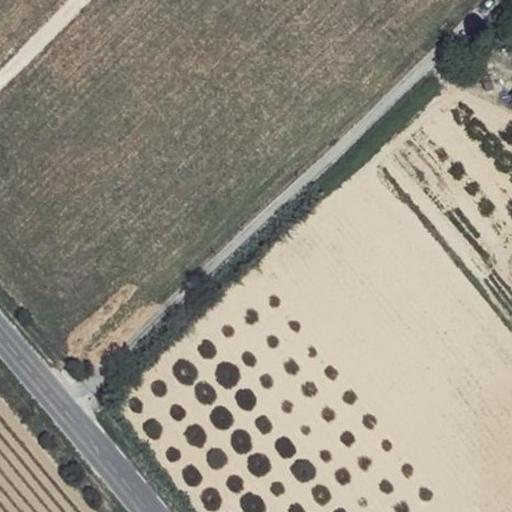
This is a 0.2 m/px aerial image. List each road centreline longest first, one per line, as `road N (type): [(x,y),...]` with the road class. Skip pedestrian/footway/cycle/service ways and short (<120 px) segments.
road 1 (primary): [(0,335),(150,511)]
road 2 (track): [(87,0),(0,85)]
